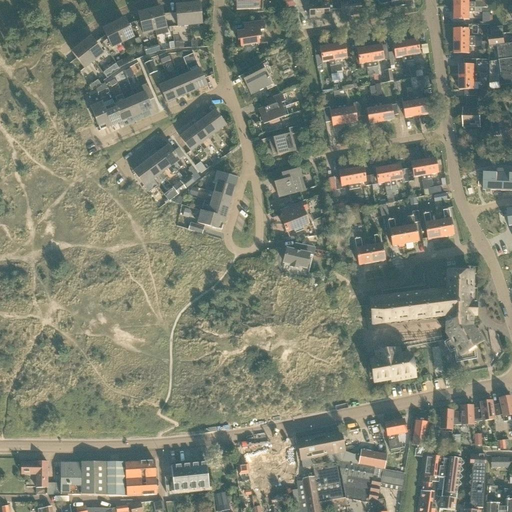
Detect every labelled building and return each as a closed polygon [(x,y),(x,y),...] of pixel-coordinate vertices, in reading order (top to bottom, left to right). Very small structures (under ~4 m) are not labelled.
[(235,0),(236,10),(258,9),(257,0),(235,0)] [(293,0),(283,0),(287,12),(296,9),(293,0)] [(321,0),(321,4),(308,5),(309,18),(328,16),(328,10),(334,10),(333,0),(321,0)] [(333,0),(334,10),(340,9),(341,16),(360,14),(359,2),(345,3),(345,0),(333,0)] [(377,0),(378,4),(390,2),(391,9),(410,6),(409,0),(377,0)] [(187,5),(189,25),(207,24),(206,11),(200,11),(199,4),(187,5)] [(176,13),(169,14),(171,27),(177,26),(189,25),(187,5),(175,6),(176,13)] [(161,8),(149,11),(154,30),(156,36),(167,33),(166,28),(167,27),(171,27),(169,14),(162,14),(161,8)] [(475,8),(454,8),(454,20),(469,20),(469,12),(475,12),(475,8)] [(139,20),(133,23),(137,35),(142,34),(154,30),(149,11),(137,14),(139,20)] [(124,19),(113,24),(122,43),(125,41),(133,37),(137,35),(133,23),(127,25),(124,19)] [(244,32),(236,33),(237,41),(240,40),(240,46),(242,46),(243,53),(256,51),(255,44),(258,44),(257,38),(259,38),(258,31),(263,30),(262,22),(248,24),(243,25),(244,32)] [(105,36),(99,39),(107,51),(111,48),(121,43),(122,43),(113,24),(102,30),(105,36)] [(491,35),(503,34),(502,27),(490,28),(491,35)] [(469,30),(454,30),(454,42),(474,42),(474,37),(469,37),(469,30)] [(499,61),(511,59),(511,43),(504,45),(503,35),(488,37),(488,47),(496,46),(498,61),(499,61)] [(90,38),(80,45),(93,61),(95,59),(103,53),(107,51),(99,39),(94,43),(90,38)] [(416,40),(404,42),(407,61),(412,60),(411,56),(418,54),(416,40)] [(402,62),(407,61),(404,42),(392,44),(394,58),(401,57),(402,62)] [(474,42),(454,42),(454,54),(469,54),(469,46),(474,46),(474,42)] [(343,44),(331,46),(334,65),(339,64),(339,60),(345,59),(343,44)] [(84,68),(93,61),(80,45),(71,53),(84,68)] [(145,47),(142,48),(145,56),(159,51),(157,46),(146,49),(145,47)] [(329,66),(334,65),(331,46),(319,48),(321,63),(328,61),(329,66)] [(371,67),(376,66),(376,62),(382,61),(380,46),(368,48),(371,67)] [(366,68),(371,67),(368,48),(356,50),(357,55),(351,56),(353,71),(360,70),(359,64),(365,63),(366,68)] [(161,64),(169,60),(166,53),(158,56),(161,64)] [(192,54),(182,58),(186,67),(189,74),(196,90),(206,85),(199,69),(192,54)] [(129,56),(117,62),(119,68),(132,62),(129,56)] [(511,59),(499,61),(500,75),(498,75),(499,85),(511,83),(511,76),(511,77),(511,74),(511,73),(511,59)] [(149,75),(156,72),(151,61),(144,64),(149,75)] [(259,91),(262,89),(263,88),(270,84),(261,65),(248,72),(250,77),(243,81),(250,94),(257,90),(259,91)] [(463,66),(458,66),(459,78),(479,78),(479,73),(473,73),(473,66),(463,66)] [(196,90),(189,74),(186,67),(183,69),(185,75),(179,78),(186,94),(196,90)] [(130,68),(124,71),(127,78),(133,76),(130,68)] [(186,94),(179,78),(176,71),(173,73),(175,79),(169,82),(176,98),(186,94)] [(176,98),(169,82),(166,76),(163,77),(165,84),(159,86),(165,103),(176,98)] [(479,78),(459,78),(459,90),(464,90),(464,96),(469,96),(476,96),(476,90),(473,90),(473,82),(479,82),(479,78)] [(92,91),(96,88),(100,85),(97,80),(89,86),(92,91)] [(104,83),(96,88),(98,92),(106,89),(104,83)] [(131,90),(134,97),(140,113),(151,109),(150,106),(155,104),(147,84),(141,86),(144,93),(137,95),(134,89),(131,90)] [(407,97),(401,98),(402,104),(404,118),(416,116),(413,97),(411,89),(411,88),(406,89),(407,97)] [(140,113),(134,97),(127,100),(124,93),(121,94),(131,117),(140,113)] [(121,121),(131,117),(121,94),(111,99),(111,100),(119,118),(121,121)] [(268,108),(258,111),(263,124),(266,133),(281,129),(278,121),(277,122),(277,119),(287,115),(280,96),(265,101),(268,108)] [(418,96),(413,97),(416,116),(428,114),(426,100),(419,101),(418,96)] [(119,118),(111,100),(105,102),(104,101),(101,103),(111,126),(121,121),(119,118)] [(377,103),(380,122),(392,120),(392,116),(390,106),(383,107),(382,102),(377,103)] [(111,126),(101,103),(90,107),(99,130),(111,126)] [(357,103),(353,104),(353,108),(355,118),(361,117),(358,103),(357,103)] [(377,103),(372,104),(373,109),(366,110),(368,124),(380,122),(377,103)] [(329,108),(322,109),(324,116),(330,115),(331,122),(332,127),(344,124),(340,105),(335,106),(336,111),(329,112),(329,108)] [(345,105),(340,105),(344,124),(356,122),(355,118),(353,108),(346,109),(345,105)] [(463,119),(479,119),(479,108),(463,108),(463,119)] [(205,118),(216,132),(220,138),(223,135),(219,130),(225,125),(214,111),(205,118)] [(216,132),(205,118),(197,124),(207,138),(211,144),(214,142),(210,136),(216,132)] [(479,119),(463,119),(463,127),(479,127),(479,119)] [(201,143),(207,138),(197,124),(188,131),(198,145),(203,150),(205,148),(201,143)] [(299,126),(288,129),(290,135),(301,132),(299,126)] [(193,149),(198,145),(188,131),(179,137),(189,151),(190,151),(194,157),(197,155),(193,149)] [(289,135),(268,141),(271,153),(276,151),(277,156),(283,154),(293,151),(289,135)] [(159,152),(169,166),(175,162),(179,168),(182,166),(178,160),(168,146),(159,152)] [(194,158),(189,151),(185,154),(190,161),(194,158)] [(174,172),(169,166),(159,152),(150,159),(161,173),(166,168),(171,174),(174,172)] [(165,178),(161,173),(150,159),(141,165),(152,179),(158,175),(162,181),(165,178)] [(426,180),(430,179),(429,175),(437,173),(434,159),(422,161),(426,180)] [(426,180),(422,161),(410,163),(411,168),(405,169),(408,182),(414,181),(413,178),(420,176),(421,181),(426,180)] [(200,174),(205,170),(199,162),(194,166),(200,174)] [(148,192),(157,185),(152,179),(141,165),(133,172),(148,192)] [(408,182),(405,169),(399,170),(398,165),(386,167),(390,186),(395,185),(394,181),(401,180),(401,183),(408,182)] [(190,176),(193,181),(199,177),(191,167),(188,169),(192,174),(190,176)] [(390,186),(386,167),(375,169),(375,175),(370,176),(372,185),(384,183),(385,187),(390,186)] [(372,185),(370,176),(364,177),(362,168),(350,170),(353,189),(359,188),(358,183),(365,182),(365,186),(372,185)] [(278,198),(303,190),(297,170),(282,175),(284,181),(274,184),(278,198)] [(353,189),(350,170),(338,172),(339,177),(333,178),(333,180),(335,190),(342,189),(341,186),(348,185),(348,190),(353,189)] [(207,187),(206,191),(213,193),(230,198),(233,187),(236,178),(216,172),(214,181),(216,182),(214,189),(207,187)] [(483,178),(482,190),(502,191),(503,173),(497,173),(483,173),(483,178)] [(503,173),(502,191),(511,191),(511,173),(509,174),(503,173)] [(193,181),(190,176),(181,182),(185,187),(193,181)] [(430,179),(426,180),(427,189),(428,196),(440,194),(439,187),(439,186),(432,188),(430,179)] [(179,181),(171,187),(172,188),(177,194),(184,188),(179,181)] [(172,188),(163,194),(168,201),(168,200),(177,194),(172,188)] [(227,208),(230,198),(213,193),(211,200),(205,198),(204,201),(210,203),(227,208)] [(434,202),(446,200),(444,194),(433,196),(434,202)] [(350,198),(347,199),(348,202),(349,208),(349,209),(357,208),(355,197),(350,198)] [(224,218),(227,208),(210,203),(208,210),(202,208),(201,211),(207,213),(207,214),(224,218)] [(291,208),(280,212),(283,219),(281,219),(286,232),(294,229),(294,231),(301,229),(300,227),(307,224),(313,222),(308,208),(305,209),(303,203),(291,208)] [(375,213),(374,206),(364,207),(365,215),(375,213)] [(437,221),(440,238),(452,236),(448,210),(447,208),(442,209),(442,211),(444,220),(437,221)] [(207,213),(201,211),(200,211),(197,223),(221,230),(224,218),(207,214),(207,213)] [(408,226),(401,228),(404,244),(417,242),(413,223),(419,222),(417,211),(411,212),(412,215),(406,215),(407,217),(408,226)] [(440,238),(437,221),(430,222),(428,213),(428,212),(422,212),(423,214),(422,214),(427,240),(440,238)] [(392,218),(387,219),(387,221),(392,247),(404,244),(401,228),(394,229),(393,220),(392,218)] [(203,227),(189,223),(187,230),(201,234),(203,227)] [(368,246),(371,263),(383,261),(379,235),(378,233),(373,234),(373,236),(375,245),(368,246)] [(371,263),(368,246),(361,248),(359,239),(359,237),(353,238),(354,240),(358,266),(371,263)] [(284,262),(281,273),(292,276),(306,279),(311,257),(312,257),(313,249),(300,246),(298,253),(286,251),(285,259),(283,258),(282,262),(284,262)] [(470,326),(471,273),(461,273),(447,272),(447,274),(447,292),(434,294),(434,293),(379,299),(379,296),(374,297),(369,298),(369,300),(370,305),(372,324),(447,314),(446,332),(450,338),(443,343),(450,354),(453,351),(455,363),(477,359),(474,346),(480,342),(470,326)] [(391,381),(411,377),(414,376),(408,347),(375,353),(377,361),(370,362),(373,382),(391,378),(391,381)] [(493,417),(502,415),(503,422),(511,419),(511,406),(510,396),(498,399),(500,404),(492,406),(492,412),(493,417)] [(480,408),(472,409),(472,415),(472,422),(493,420),(493,417),(492,412),(492,406),(491,401),(479,403),(480,408)] [(460,412),(452,412),(451,426),(472,425),(472,422),(472,415),(472,409),(472,406),(460,407),(460,412)] [(451,430),(451,426),(452,412),(452,411),(440,411),(440,416),(432,416),(432,422),(440,422),(439,429),(451,430)] [(403,420),(378,425),(380,434),(386,433),(387,437),(389,450),(390,454),(399,452),(399,449),(396,435),(405,433),(403,420)] [(423,447),(427,423),(415,421),(412,445),(423,447)] [(339,432),(296,441),(300,460),(302,467),(324,464),(322,455),(343,452),(340,432),(339,432)] [(451,445),(460,445),(459,435),(451,435),(451,445)] [(421,458),(422,450),(414,449),(413,457),(421,458)] [(343,452),(322,455),(324,464),(340,461),(357,464),(383,469),(385,455),(360,450),(353,455),(343,452)] [(290,454),(281,456),(284,479),(293,477),(290,454)] [(475,508),(481,508),(485,456),(469,455),(468,464),(471,464),(471,474),(467,477),(470,480),(467,483),(470,486),(470,492),(466,495),(469,498),(469,505),(463,504),(463,506),(454,505),(454,509),(460,510),(459,511),(478,511),(475,511),(475,508)] [(281,456),(272,457),(276,480),(284,479),(281,456)] [(417,507),(416,511),(453,511),(454,509),(454,505),(457,487),(460,484),(457,481),(457,480),(461,477),(458,474),(458,473),(462,470),(459,467),(459,466),(463,463),(460,460),(448,458),(448,461),(443,460),(443,458),(442,458),(442,457),(441,456),(440,458),(426,456),(423,476),(420,479),(422,482),(422,483),(419,486),(421,489),(421,490),(418,493),(421,496),(420,496),(420,497),(420,498),(418,498),(418,499),(417,500),(418,500),(417,506),(416,507),(417,507)] [(272,457),(264,458),(268,481),(276,480),(272,457)] [(264,458),(256,460),(260,483),(268,481),(264,458)] [(508,468),(508,462),(508,458),(490,458),(490,468),(508,468)] [(256,460),(247,461),(251,484),(260,483),(256,460)] [(140,479),(155,478),(154,461),(124,463),(125,480),(140,479)] [(373,468),(337,461),(343,498),(343,499),(346,499),(367,503),(371,504),(371,502),(376,501),(378,488),(379,482),(401,487),(404,474),(378,469),(373,468)] [(53,495),(53,484),(46,484),(46,462),(35,462),(35,463),(21,463),(21,474),(32,474),(32,473),(35,473),(35,488),(35,495),(46,495),(53,495)] [(53,484),(53,495),(80,496),(80,463),(60,462),(60,484),(53,484)] [(170,466),(171,476),(164,477),(165,493),(208,489),(205,462),(170,466)] [(105,496),(105,475),(105,463),(81,463),(81,496),(105,496)] [(105,475),(105,496),(115,496),(126,497),(125,480),(124,463),(122,463),(105,463),(105,475)] [(301,481),(295,482),(296,489),(298,503),(299,511),(318,511),(317,503),(341,498),(335,463),(311,467),(313,478),(312,478),(301,480),(301,481)] [(238,475),(247,474),(248,474),(247,464),(237,465),(238,475)] [(156,495),(155,478),(140,479),(125,480),(126,497),(156,495)] [(486,495),(485,511),(511,511),(511,492),(496,492),(496,486),(486,486),(486,495)] [(217,511),(219,511),(228,510),(225,493),(214,495),(217,511)] [(342,508),(347,507),(346,499),(318,504),(319,511),(323,511),(322,507),(341,503),(342,508)] [(371,502),(371,504),(372,511),(385,511),(383,500),(376,501),(371,502)] [(162,501),(152,503),(154,511),(164,510),(162,501)] [(283,511),(282,505),(282,502),(271,504),(272,511),(283,511)]
